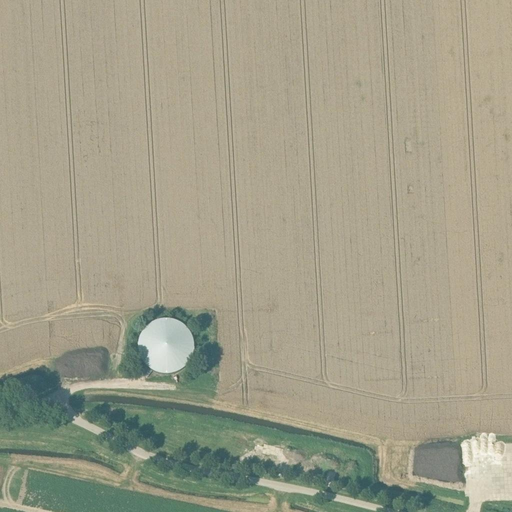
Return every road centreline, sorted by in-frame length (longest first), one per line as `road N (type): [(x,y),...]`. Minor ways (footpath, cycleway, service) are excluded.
road 1 (unclassified): [(388,511),(149,457),(53,411),(0,410)]
road 2 (track): [(134,460),(124,482),(144,490),(274,511)]
road 3 (track): [(0,437),(84,443),(134,460),(140,452)]
road 4 (track): [(57,397),(78,384),(173,387)]
